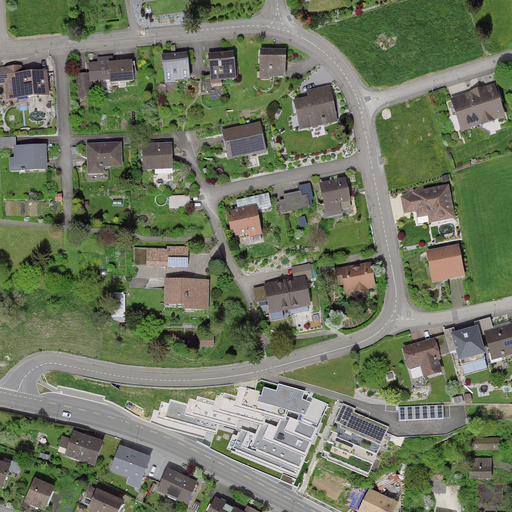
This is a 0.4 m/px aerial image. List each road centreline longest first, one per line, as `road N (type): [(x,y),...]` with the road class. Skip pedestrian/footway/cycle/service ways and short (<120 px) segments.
road 1 (residential): [(16,400),(23,379),(41,364),(144,379),(224,377),(360,341),(390,317)]
road 2 (secondary): [(305,511),(173,445),(16,400)]
road 3 (residential): [(276,27),(0,51)]
road 4 (residential): [(390,317),(395,280),(359,104)]
road 5 (residential): [(511,56),(359,104)]
road 6 (residential): [(511,302),(432,318),(390,317)]
